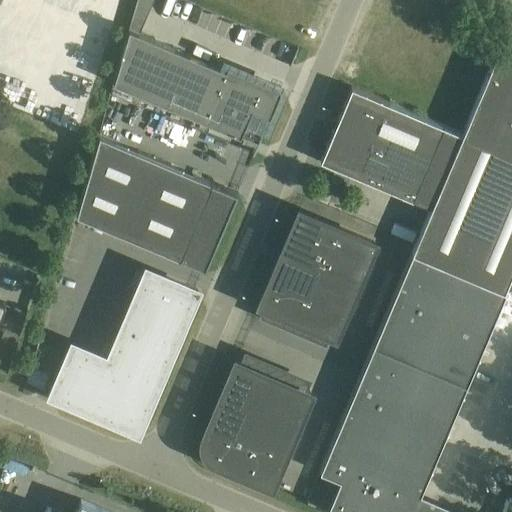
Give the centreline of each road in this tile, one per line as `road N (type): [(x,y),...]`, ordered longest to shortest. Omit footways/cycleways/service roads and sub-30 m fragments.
road 1 (unclassified): [(155,468),(351,0)]
road 2 (unclassified): [(155,468),(0,404)]
